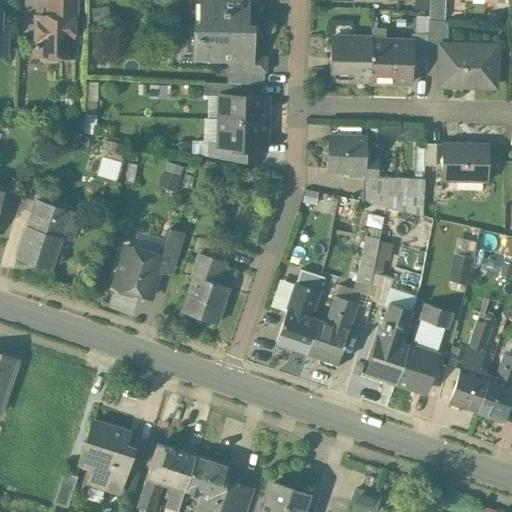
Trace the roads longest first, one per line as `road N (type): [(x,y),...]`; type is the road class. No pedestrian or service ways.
road 1 (tertiary): [(229,384),(511,481)]
road 2 (residential): [(229,384),(292,184),(298,108)]
road 3 (tertiary): [(0,304),(229,384)]
road 4 (residential): [(298,108),(511,112)]
